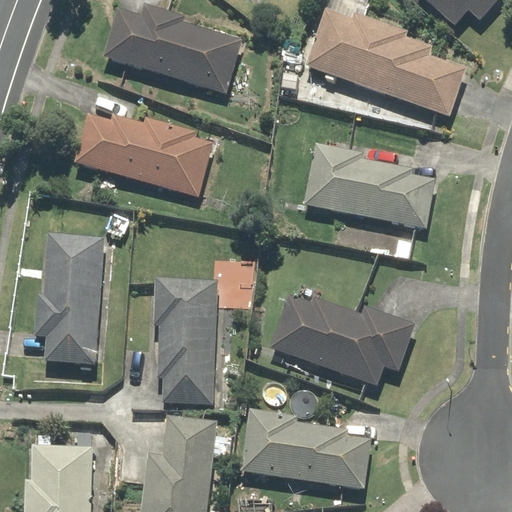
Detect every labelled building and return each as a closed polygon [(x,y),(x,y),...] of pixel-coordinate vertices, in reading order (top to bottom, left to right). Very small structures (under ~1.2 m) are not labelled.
[(465,16),(481,31),(508,0),(421,0),(454,29),(465,16)] [(223,102),(241,49),(184,29),(186,23),(150,10),(145,24),(117,14),(101,61),(223,102)] [(429,50),(326,14),(306,72),(454,123),(470,76),(426,60),(429,50)] [(146,132),(89,118),(76,170),(200,202),(213,150),(194,145),(197,135),(148,122),(146,132)] [(429,236),(439,187),(412,181),(414,172),(315,152),(303,210),(429,236)] [(104,244),(50,241),(46,303),(38,302),(35,342),(48,342),(47,366),(97,369),(104,244)] [(151,328),(157,328),(156,378),(163,379),(162,407),(213,409),(217,287),(153,285),(151,328)] [(371,312),(368,320),(321,304),(319,311),(286,300),(267,356),(376,391),(382,373),(402,380),(419,328),(371,312)] [(350,436),(297,429),(298,422),(248,415),(240,478),(365,494),(371,448),(349,444),(350,436)] [(215,429),(169,425),(166,467),(147,465),(142,511),(207,511),(212,459),(226,460),(228,441),(214,439),(215,429)] [(90,511),(94,454),(33,451),(29,511),(90,511)]
